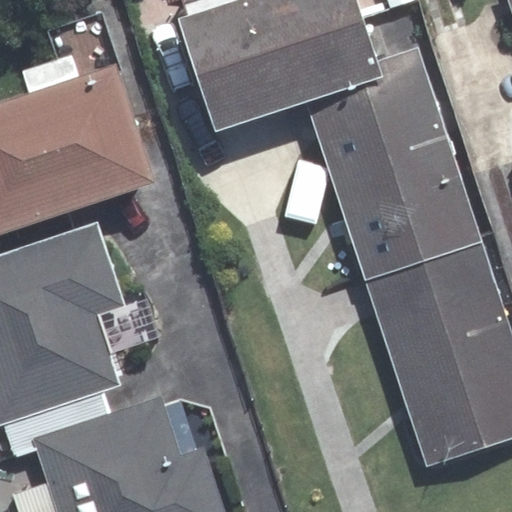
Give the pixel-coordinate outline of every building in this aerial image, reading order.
[(336,0),(209,0),(158,17),(196,130),(295,96),(361,74),(357,62),(336,0)] [(379,0),(383,9),(406,0),(379,0)] [(511,0),(499,0),(505,19),(511,16),(511,0)] [(361,74),(295,96),(356,279),(473,240),(407,45),(357,62),(361,74)] [(100,66),(0,99),(0,229),(140,184),(100,66)] [(24,441),(103,414),(94,389),(111,383),(88,316),(117,306),(88,220),(0,250),(0,430),(8,455),(26,448),(24,441)] [(511,359),(473,240),(356,279),(418,465),(511,433),(511,359)] [(26,448),(38,482),(4,495),(9,511),(216,511),(194,445),(173,452),(154,397),(103,414),(24,441),(26,448)]
